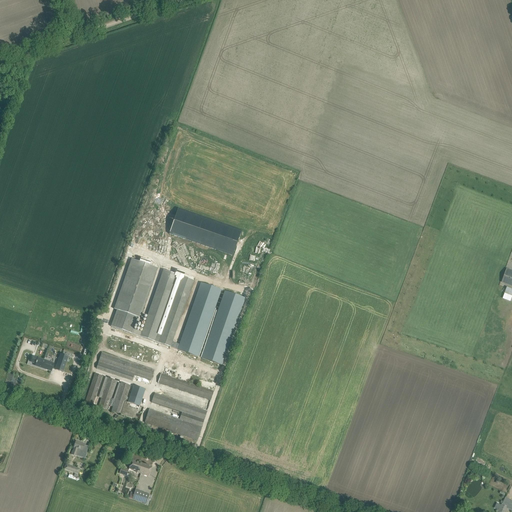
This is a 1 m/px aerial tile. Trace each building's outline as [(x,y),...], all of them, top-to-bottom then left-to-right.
[(178,209),(169,234),(233,256),(241,231),(178,209)] [(117,310),(111,327),(132,334),(140,337),(159,343),(169,347),(194,281),(184,278),(186,274),(175,270),(174,274),(163,270),(142,331),(137,330),(133,329),(137,317),(140,318),(157,268),(131,259),(114,309),(117,310)] [(511,286),(511,270),(507,269),(502,283),(511,286)] [(201,283),(178,350),(222,365),(245,298),(201,283)] [(134,375),(151,380),(154,370),(102,353),(96,369),(132,381),(134,375)] [(61,354),(55,370),(63,372),(68,356),(61,354)] [(33,356),(31,364),(51,371),(54,363),(33,356)] [(98,407),(108,378),(95,373),(85,402),(98,407)] [(211,400),(214,391),(161,373),(158,383),(211,400)] [(113,406),(120,383),(118,382),(118,381),(108,378),(98,407),(108,410),(109,405),(113,406)] [(121,382),(120,383),(113,406),(111,411),(121,414),(125,401),(127,395),(130,396),(133,386),(121,382)] [(133,386),(130,396),(130,397),(141,400),(145,390),(133,386)] [(146,418),(145,422),(197,440),(199,436),(207,411),(155,393),(150,406),(154,407),(153,411),(149,409),(146,418)] [(128,402),(130,403),(139,406),(141,400),(130,397),(128,402)] [(129,407),(130,403),(128,402),(125,401),(121,414),(135,419),(138,410),(129,407)] [(73,448),(74,448),(73,451),(72,455),(75,456),(76,455),(82,457),(84,451),(82,451),(85,444),(76,441),(73,448)] [(141,469),(142,466),(143,464),(132,460),(129,469),(136,471),(135,472),(141,474),(142,469),(141,469)] [(78,474),(80,469),(65,464),(64,469),(78,474)] [(143,464),(142,466),(141,469),(142,469),(141,474),(148,477),(152,467),(143,464)] [(119,474),(126,476),(128,470),(121,468),(119,474)] [(146,504),(149,495),(136,490),(134,493),(132,499),(132,500),(146,504)]
